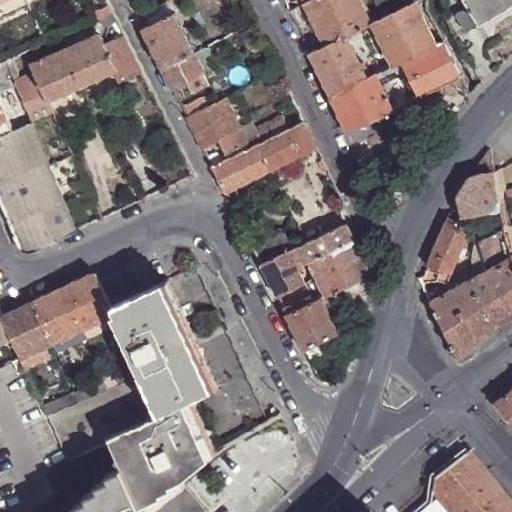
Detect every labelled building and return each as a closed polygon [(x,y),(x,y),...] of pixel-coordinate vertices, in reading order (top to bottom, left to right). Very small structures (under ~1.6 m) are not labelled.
[(26,0),(0,0),(0,20),(29,7),(26,0)] [(361,28),(371,23),(359,0),(309,0),(304,3),(325,45),(347,35),(361,28)] [(415,1),(418,0),(374,0),(384,17),(415,1)] [(511,0),(468,0),(472,6),(457,15),(467,33),(511,5),(511,0)] [(155,21),(174,12),(169,1),(149,10),(155,21)] [(402,60),(434,44),(415,1),(384,17),(374,22),(393,59),(395,64),(402,60)] [(138,16),(143,27),(155,21),(149,10),(138,16)] [(116,18),(113,12),(107,15),(109,21),(116,18)] [(143,27),(163,67),(194,52),(174,12),(155,21),(143,27)] [(101,34),(67,49),(83,86),(115,71),(119,70),(105,44),(101,34)] [(120,82),(143,71),(125,34),(105,44),(119,70),(115,71),(120,82)] [(365,72),(347,35),(325,45),(310,52),(320,74),(330,95),(367,77),(365,72)] [(461,76),(444,39),(434,44),(402,60),(419,96),(461,76)] [(207,44),(194,52),(205,70),(203,72),(205,77),(220,70),(207,44)] [(83,86),(67,49),(31,65),(36,74),(48,101),(51,100),(83,86)] [(163,67),(173,88),(184,82),(203,72),(205,70),(194,52),(163,67)] [(15,78),(7,59),(0,62),(0,89),(16,83),(14,78),(15,78)] [(395,64),(393,59),(378,66),(382,70),(395,64)] [(382,70),(378,66),(365,72),(367,77),(375,73),(382,70)] [(203,72),(184,82),(189,92),(208,83),(205,77),(203,72)] [(330,95),(348,131),(376,117),(392,109),(391,107),(381,85),(375,73),(367,77),(330,95)] [(36,74),(16,83),(31,120),(52,111),(52,112),(55,111),(51,100),(48,101),(36,74)] [(398,76),(381,85),(391,107),(409,99),(398,76)] [(31,120),(16,83),(0,89),(0,94),(9,118),(7,119),(12,129),(32,121),(31,120)] [(0,122),(7,119),(9,118),(0,94),(0,122)] [(188,117),(204,147),(219,140),(226,154),(249,142),(227,98),(209,107),(199,111),(188,117)] [(194,103),(199,111),(209,107),(204,98),(194,103)] [(183,108),(188,117),(199,111),(194,103),(183,108)] [(253,120),(264,141),(292,128),(280,106),(253,120)] [(298,125),(305,121),(302,115),(295,118),(298,125)] [(59,130),(53,118),(32,127),(38,139),(59,130)] [(317,146),(305,121),(298,125),(292,128),(264,141),(260,144),(272,169),(317,146)] [(38,139),(32,127),(0,140),(0,201),(19,247),(23,254),(27,255),(41,249),(52,243),(76,231),(38,139)] [(227,192),(272,169),(260,144),(213,166),(227,192)] [(464,218),(462,221),(474,227),(481,213),(503,208),(500,190),(495,171),(490,151),(491,150),(490,148),(458,195),(464,218)] [(503,168),(495,171),(500,190),(507,188),(503,168)] [(462,221),(447,215),(432,247),(426,265),(452,273),(474,227),(462,221)] [(372,275),(348,224),(310,241),(293,250),(262,264),(279,296),(306,283),(298,266),(311,261),(327,295),(344,287),(344,288),(372,275)] [(484,247),(510,233),(509,227),(483,241),(484,247)] [(262,264),(293,250),(284,230),(268,238),(252,245),(262,264)] [(263,231),(249,238),(252,245),(268,238),(263,231)] [(494,329),(511,317),(511,239),(510,233),(484,247),(493,268),(486,272),(475,278),(472,279),(494,329)] [(485,260),(486,272),(493,268),(484,247),(485,260)] [(452,273),(426,265),(423,274),(447,283),(452,273)] [(93,273),(63,287),(83,328),(111,315),(111,313),(113,312),(111,307),(93,273)] [(458,360),(494,329),(472,279),(430,302),(458,360)] [(164,283),(111,307),(113,312),(111,313),(111,315),(116,324),(135,364),(137,370),(157,412),(158,415),(185,402),(213,389),(164,283)] [(83,328),(63,287),(33,302),(52,342),(83,328)] [(284,308),(310,359),(323,353),(319,343),(339,332),(322,298),(318,299),(314,293),(292,304),(289,299),(285,302),(288,306),(284,308)] [(52,342),(33,302),(3,315),(2,316),(3,318),(13,339),(21,355),(22,357),(46,345),(52,342)] [(111,315),(83,328),(87,337),(116,324),(111,315)] [(0,345),(13,339),(3,318),(0,319),(0,345)] [(87,337),(83,328),(52,342),(57,352),(87,337)] [(50,355),(46,345),(22,357),(27,366),(50,355)] [(157,412),(137,370),(136,371),(132,377),(111,385),(80,399),(49,412),(45,405),(27,366),(22,357),(21,355),(4,364),(0,366),(0,497),(8,511),(41,511),(62,493),(51,469),(52,468),(58,465),(98,445),(112,439),(110,434),(157,412)] [(137,370),(135,364),(106,375),(111,385),(132,377),(136,371),(137,370)] [(111,385),(106,375),(85,385),(82,390),(77,392),(80,399),(111,385)] [(511,389),(495,403),(511,422),(511,389)] [(49,412),(80,399),(77,392),(45,405),(49,412)] [(211,457),(185,402),(158,415),(157,412),(110,434),(112,439),(145,510),(154,503),(183,480),(201,466),(211,457)] [(146,511),(145,510),(112,439),(98,445),(111,475),(98,482),(99,486),(87,491),(90,497),(76,502),(78,507),(66,511),(146,511)] [(511,511),(511,499),(469,449),(435,476),(443,484),(435,491),(439,495),(453,511),(511,511)] [(201,466),(183,480),(209,510),(226,496),(201,466)] [(157,511),(209,511),(209,510),(183,480),(154,503),(157,511)] [(453,511),(439,495),(419,511),(453,511)] [(145,510),(146,511),(157,511),(154,503),(145,510)]
